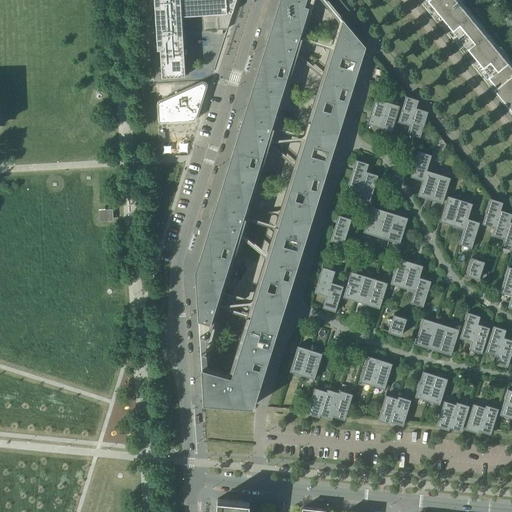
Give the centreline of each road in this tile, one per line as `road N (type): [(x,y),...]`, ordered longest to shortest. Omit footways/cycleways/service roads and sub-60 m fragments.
road 1 (residential): [(259,0),(179,267),(191,481)]
road 2 (residential): [(511,322),(452,276),(386,160),(343,140)]
road 3 (residential): [(294,303),(417,358),(511,378)]
road 4 (residential): [(294,303),(343,140)]
road 5 (residential): [(260,438),(294,303)]
road 6 (residential): [(377,498),(257,487)]
